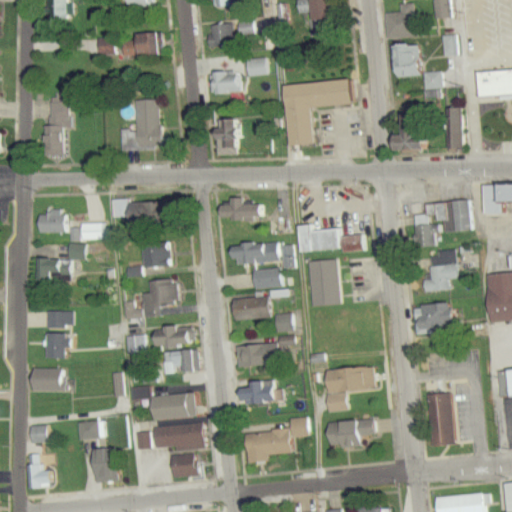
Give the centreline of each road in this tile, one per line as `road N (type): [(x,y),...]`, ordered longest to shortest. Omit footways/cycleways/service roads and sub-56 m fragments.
road 1 (residential): [(511,166),(24,174)]
road 2 (residential): [(419,511),(386,169)]
road 3 (residential): [(237,511),(209,172)]
road 4 (residential): [(16,511),(24,174)]
road 5 (residential): [(236,491),(511,463)]
road 6 (residential): [(17,508),(236,491)]
road 7 (residential): [(24,174),(28,0)]
road 8 (residential): [(209,172),(184,0)]
road 9 (residential): [(386,169),(370,0)]
